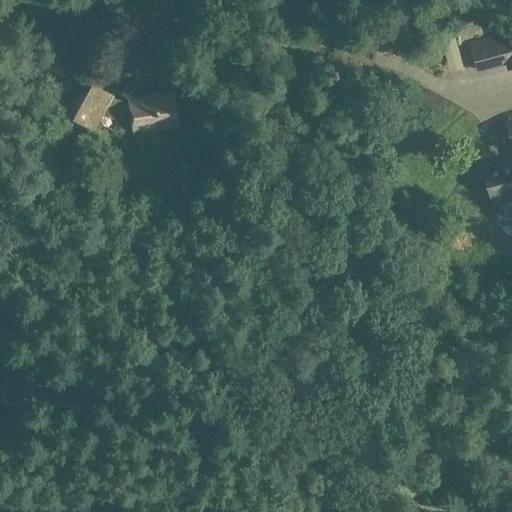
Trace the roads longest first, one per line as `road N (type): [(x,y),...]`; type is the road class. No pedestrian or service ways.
road 1 (unclassified): [(352,511),(305,247),(280,0)]
road 2 (unclassified): [(338,511),(160,338),(96,290),(0,238)]
